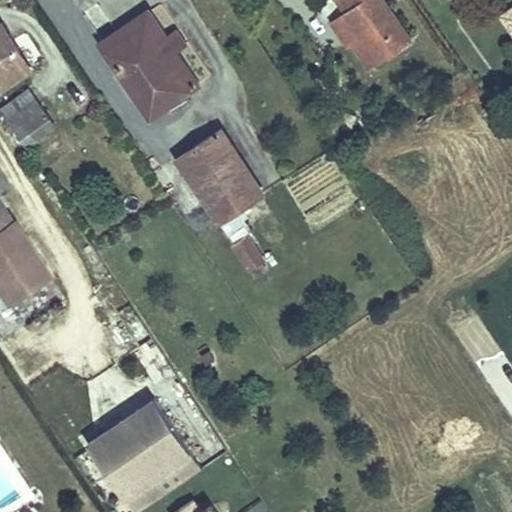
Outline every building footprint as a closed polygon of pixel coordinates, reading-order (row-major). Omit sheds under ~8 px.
[(338,0),(346,10),(343,12),(361,38),(353,43),(370,68),(412,40),(384,0),(338,0)] [(511,7),(502,14),(511,28),(511,7)] [(149,11),(101,44),(119,71),(114,75),(131,101),(137,97),(151,117),(199,84),(176,50),(167,37),(149,11)] [(353,43),(361,38),(343,12),(331,20),(349,46),(353,43)] [(2,23),(0,24),(0,85),(1,88),(31,69),(2,23)] [(176,30),(167,37),(176,50),(186,44),(176,30)] [(0,108),(29,150),(40,142),(38,139),(55,126),(28,88),(0,108)] [(397,99),(403,110),(416,101),(410,91),(397,99)] [(314,99),(304,106),(313,118),(322,111),(314,99)] [(177,157),(219,221),(263,193),(221,128),(177,157)] [(329,129),(322,134),(329,143),(336,138),(329,129)] [(0,188),(8,183),(0,171),(0,188)] [(0,226),(10,219),(0,203),(0,226)] [(232,213),(219,221),(233,242),(246,233),(232,213)] [(12,218),(0,226),(0,290),(6,300),(48,272),(12,218)] [(246,233),(233,242),(255,276),(266,269),(260,261),(262,259),(246,233)] [(155,335),(141,339),(150,368),(164,363),(155,335)] [(210,350),(202,355),(207,363),(215,359),(210,350)] [(165,467),(191,450),(155,396),(88,442),(135,511),(137,511),(177,485),(165,467)] [(191,450),(165,467),(177,485),(203,467),(191,450)] [(223,511),(211,492),(179,511),(223,511)]
